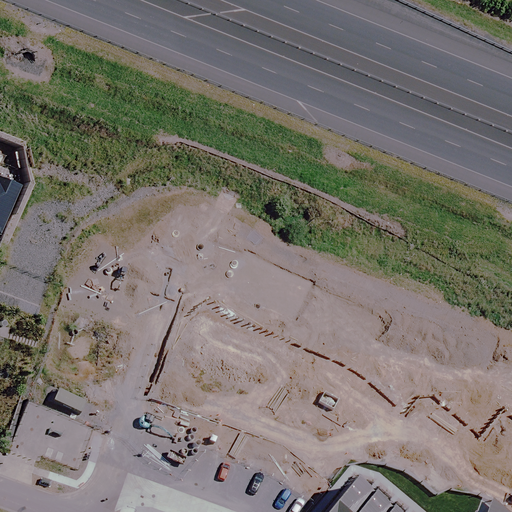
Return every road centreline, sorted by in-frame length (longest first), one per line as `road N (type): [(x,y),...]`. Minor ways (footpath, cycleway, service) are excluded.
road 1 (motorway): [(511,163),(106,0)]
road 2 (motorway): [(279,0),(511,95)]
